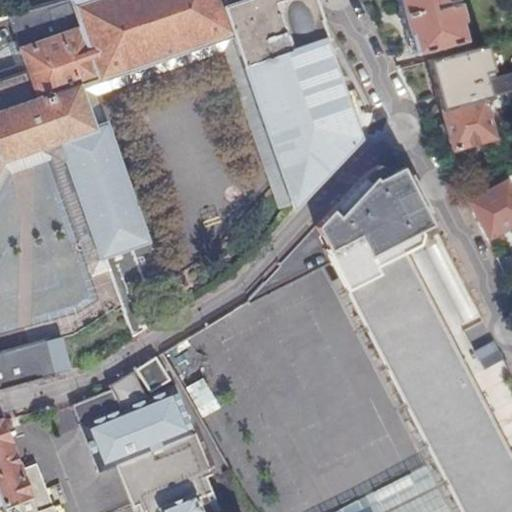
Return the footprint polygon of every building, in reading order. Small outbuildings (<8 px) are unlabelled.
[(0,389),(4,389),(4,390),(34,381),(33,380),(55,374),(46,341),(0,353),(0,163),(1,162),(59,142),(64,157),(99,259),(103,258),(130,336),(156,320),(142,279),(134,255),(149,250),(145,235),(106,124),(94,128),(79,87),(230,34),(291,207),(357,137),(339,87),(322,38),(324,37),(318,20),(321,19),(314,0),(67,0),(10,18),(28,71),(0,80),(0,389)] [(398,0),(413,54),(464,40),(459,21),(462,20),(457,2),(437,7),(434,11),(431,2),(436,3),(445,0),(398,0)] [(291,207),(230,34),(79,87),(94,128),(106,124),(108,123),(99,96),(221,54),(277,213),(291,207)] [(485,47),(428,62),(442,109),(494,95),(510,91),(511,90),(511,71),(486,79),(484,73),(492,71),(485,47)] [(488,104),(496,102),(494,95),(442,109),(454,150),(497,139),(488,104)] [(191,115),(151,125),(178,230),(225,218),(213,172),(206,174),(191,115)] [(1,162),(0,163),(0,196),(12,174),(64,157),(59,142),(1,162)] [(511,511),(511,464),(402,252),(417,245),(420,235),(419,231),(430,225),(424,213),(427,212),(409,177),(406,179),(400,167),(389,173),(386,168),(375,164),(369,168),(313,227),(325,248),(323,250),(410,416),(459,511),(511,511)] [(511,174),(466,199),(487,239),(511,225),(511,174)] [(279,263),(243,302),(200,328),(208,340),(252,314),(290,274),(279,263)] [(148,392),(169,381),(154,356),(134,369),(148,392)] [(173,387),(144,397),(131,371),(108,385),(110,389),(78,401),(79,402),(72,405),(75,410),(73,411),(99,472),(116,465),(133,506),(138,504),(140,511),(219,511),(205,477),(211,475),(194,434),(193,434),(173,387)] [(0,420),(0,500),(2,506),(4,511),(56,511),(53,504),(52,505),(36,463),(21,468),(2,420),(0,420)]
